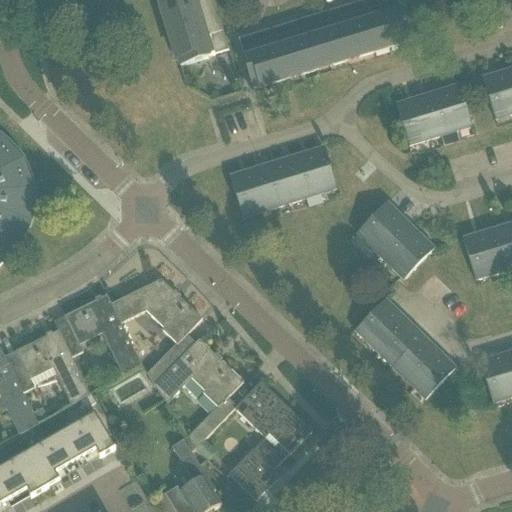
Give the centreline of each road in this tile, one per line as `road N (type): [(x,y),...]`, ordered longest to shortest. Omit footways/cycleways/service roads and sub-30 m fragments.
road 1 (unclassified): [(438,509),(415,473),(143,212)]
road 2 (unclassified): [(143,212),(36,106),(14,74),(0,23)]
road 3 (residential): [(143,212),(188,168),(337,121)]
road 4 (residential): [(337,121),(419,197),(433,201),(511,179)]
road 5 (residential): [(337,121),(363,89),(511,43)]
road 6 (residential): [(0,316),(70,281),(143,212)]
road 7 (residential): [(511,340),(470,353),(459,348),(419,295)]
